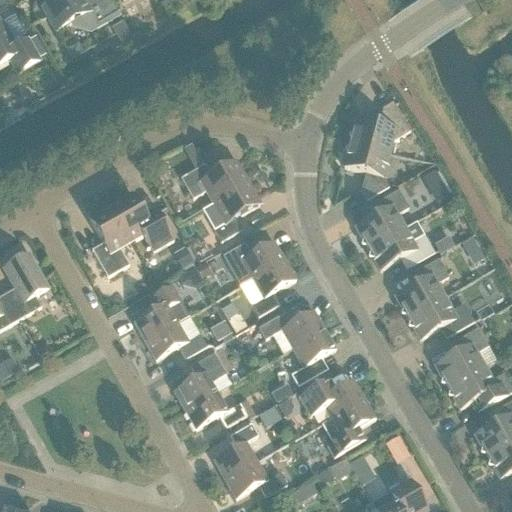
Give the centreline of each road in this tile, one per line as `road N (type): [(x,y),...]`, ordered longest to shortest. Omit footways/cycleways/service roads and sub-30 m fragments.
road 1 (residential): [(467,511),(306,223),(304,153)]
road 2 (residential): [(203,511),(38,211)]
road 3 (residential): [(38,211),(183,130),(226,128),(304,153)]
road 4 (residential): [(304,153),(334,86),(458,0)]
road 5 (residential): [(139,511),(0,476)]
